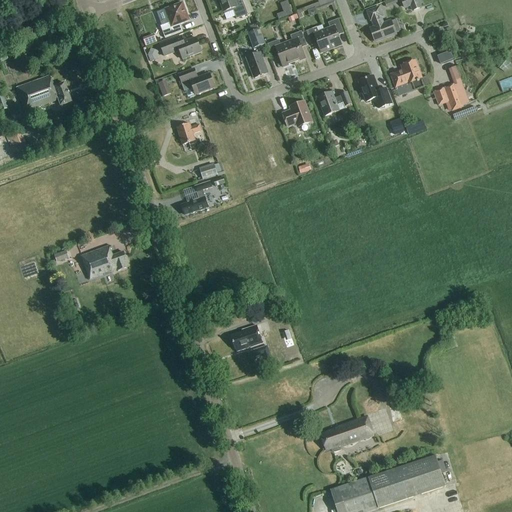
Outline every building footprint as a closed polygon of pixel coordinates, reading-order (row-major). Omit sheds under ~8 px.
[(236,3),(234,0),(218,0),(224,13),(233,10),(236,20),(248,16),(243,4),(242,1),(236,3)] [(278,18),(292,14),(288,0),(285,0),(280,2),(283,11),(276,13),(278,18)] [(400,0),(399,0),(403,11),(409,8),(411,13),(421,10),(417,0),(400,0)] [(243,4),(248,16),(253,14),(248,2),(243,4)] [(165,10),(157,13),(162,27),(160,27),(163,33),(165,39),(183,33),(180,25),(182,24),(189,22),(183,4),(165,10)] [(396,35),(391,22),(383,25),(379,17),(382,16),(379,9),(368,13),(371,21),(372,20),(375,28),(370,30),(375,43),(396,35)] [(330,29),(324,31),(331,50),(342,46),(338,37),(343,34),(338,20),(328,24),(330,29)] [(324,31),(319,34),(317,29),(306,32),(312,47),(317,45),(321,54),(331,50),(324,31)] [(246,35),(252,50),(265,45),(259,30),(246,35)] [(286,44),(294,63),(299,61),(300,62),(305,60),(301,49),(307,47),(301,33),(290,37),(292,42),(286,44)] [(181,37),(168,42),(160,46),(164,58),(179,52),(183,60),(201,53),(196,39),(184,44),(181,37)] [(279,41),(268,45),(273,60),(279,58),(283,69),(289,67),(288,65),(294,63),(286,44),(280,46),(279,41)] [(147,56),(150,63),(158,61),(157,57),(158,53),(150,50),(147,56)] [(267,75),(259,54),(247,59),(255,80),(267,75)] [(402,71),(390,76),(395,89),(399,98),(413,92),(410,84),(422,80),(415,61),(401,67),(402,71)] [(194,70),(178,76),(184,92),(185,92),(188,99),(195,96),(215,89),(209,75),(197,79),(194,70)] [(511,76),(500,81),(504,91),(511,87),(511,76)] [(70,103),(64,84),(53,87),(50,77),(16,89),(24,113),(57,101),(59,107),(70,103)] [(379,93),(373,78),(359,83),(366,103),(375,100),(379,110),(392,105),(386,90),(379,93)] [(161,93),(169,90),(165,82),(158,85),(161,93)] [(463,109),(459,99),(464,97),(460,86),(455,88),(454,86),(433,94),(438,108),(445,106),(448,113),(451,112),(451,113),(463,109)] [(332,93),(318,99),(325,118),(339,112),(337,106),(344,104),(345,107),(351,105),(347,94),(341,96),(341,97),(334,100),(332,93)] [(304,104),(291,109),(292,112),(284,115),(288,127),(296,124),(298,128),(311,123),(304,104)] [(189,125),(177,129),(182,146),(195,142),(193,135),(201,132),(199,125),(190,128),(189,125)] [(19,132),(7,137),(14,154),(25,150),(23,144),(24,144),(19,132)] [(199,170),(202,181),(217,176),(213,165),(199,170)] [(304,166),(298,168),(300,174),(306,172),(304,166)] [(223,178),(213,182),(215,188),(225,184),(223,178)] [(189,205),(181,207),(184,216),(207,208),(202,192),(211,189),(209,183),(194,188),(198,200),(189,204),(189,205)] [(129,268),(123,253),(113,257),(109,248),(81,258),(91,282),(117,271),(117,272),(129,268)] [(57,263),(69,259),(66,252),(54,256),(57,263)] [(67,297),(73,312),(83,308),(77,293),(67,297)] [(242,333),(230,336),(236,353),(263,344),(257,326),(242,331),(242,333)] [(248,353),(251,360),(262,356),(263,359),(270,357),(266,347),(248,353)] [(402,422),(399,406),(389,409),(392,424),(402,422)] [(321,436),(326,451),(331,450),(332,451),(333,452),(334,453),(336,453),(341,451),(340,448),(373,436),(367,418),(336,429),(336,430),(321,436)] [(371,511),(446,487),(443,478),(436,457),(330,492),(336,511),(371,511)]
